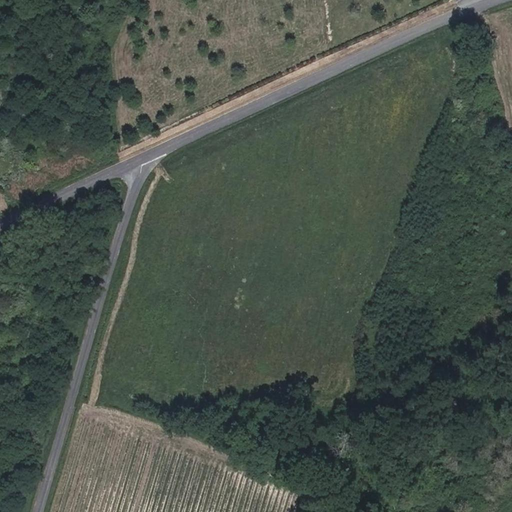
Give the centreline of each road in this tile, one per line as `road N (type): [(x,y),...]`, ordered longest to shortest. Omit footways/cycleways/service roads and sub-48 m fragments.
road 1 (tertiary): [(491,0),(105,176)]
road 2 (tertiary): [(38,511),(87,349),(105,176)]
